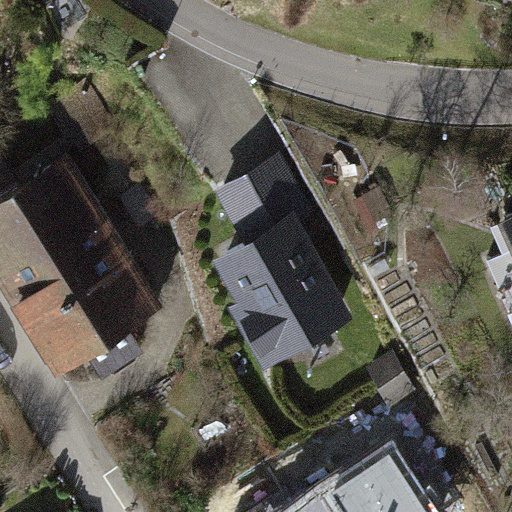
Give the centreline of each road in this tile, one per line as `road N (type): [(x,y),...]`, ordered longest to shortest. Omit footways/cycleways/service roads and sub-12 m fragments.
road 1 (residential): [(162,0),(265,55),(339,77),(436,96),(511,92)]
road 2 (residential): [(0,324),(117,511)]
